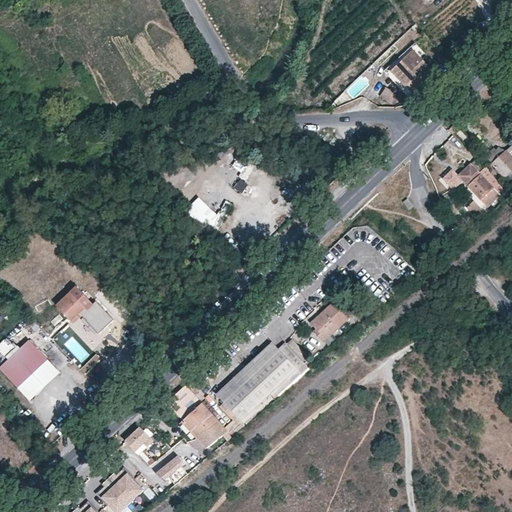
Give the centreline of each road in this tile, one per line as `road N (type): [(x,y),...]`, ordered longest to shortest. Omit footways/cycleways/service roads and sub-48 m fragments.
road 1 (primary): [(415,135),(17,511)]
road 2 (unclassified): [(192,0),(240,89),(273,118),(382,117),(415,135)]
road 3 (track): [(494,292),(390,365),(412,511)]
road 4 (residential): [(511,304),(454,245),(421,193),(415,166),(429,145),(427,125)]
